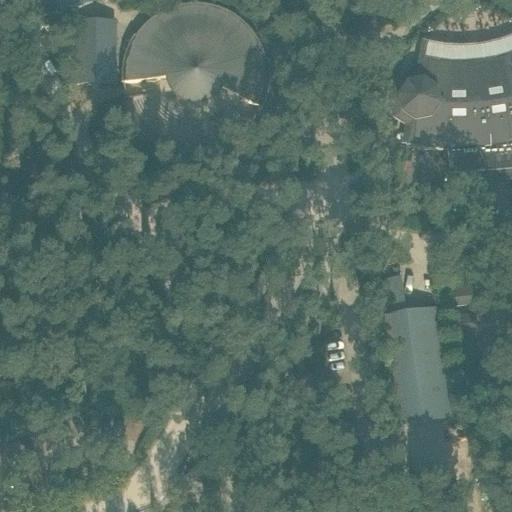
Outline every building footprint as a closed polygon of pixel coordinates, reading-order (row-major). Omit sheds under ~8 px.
[(33,0),(39,19),(92,3),(91,0),(33,0)] [(269,72),(267,62),(264,62),(262,54),(254,37),(241,24),(225,13),(208,8),(189,7),(171,11),(154,19),(141,32),(137,39),(133,37),(128,45),(124,54),(122,64),(121,74),(121,84),(175,80),(213,87),(261,110),(265,101),(268,91),(269,82),(269,72)] [(78,37),(76,37),(77,84),(114,84),(114,36),(113,36),(112,36),(78,37)] [(405,148),(422,151),(445,154),(447,181),(511,175),(511,53),(506,56),(495,60),(483,62),(464,63),(451,63),(440,62),(423,59),(419,81),(403,84),(393,99),(393,101),(390,105),(392,111),(396,114),(396,116),(410,125),(405,148)] [(246,130),(250,127),(229,106),(227,108),(224,111),(222,113),(219,114),(217,116),(211,119),(208,120),(205,121),(202,121),(199,122),(196,122),(193,122),(190,121),(186,121),(183,120),(180,119),(178,118),(175,117),(172,115),(169,114),(167,112),(165,110),(162,107),(160,105),(159,102),(157,100),(156,97),(154,94),(128,108),(130,112),(133,116),(136,120),(139,124),(142,128),(146,132),(150,135),(154,138),(158,140),(162,143),(167,145),(172,146),(176,148),(181,149),(186,150),(191,150),(196,150),(201,150),(206,149),(211,149),(216,147),(221,146),(226,144),(230,142),(234,139),(239,136),(243,133),(246,130)] [(457,291),(453,292),(455,308),(455,309),(475,307),(473,289),(457,291)] [(453,403),(439,310),(384,318),(398,411),(453,403)] [(459,317),(455,318),(457,334),(457,336),(477,333),(475,315),(459,317)] [(463,348),(459,349),(461,365),(461,366),(481,364),(479,346),(463,348)] [(466,374),(462,374),(464,391),(464,392),(485,390),(482,372),(466,374)]
